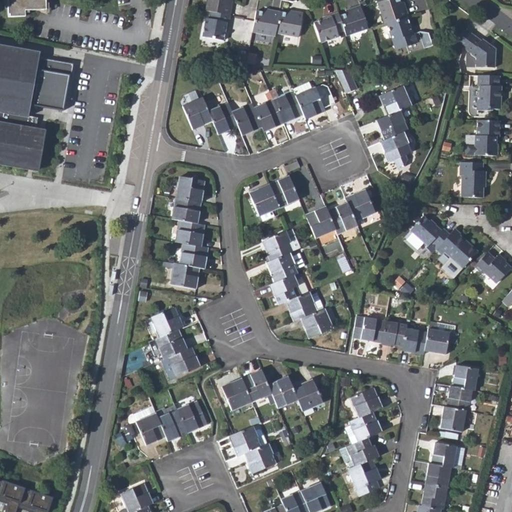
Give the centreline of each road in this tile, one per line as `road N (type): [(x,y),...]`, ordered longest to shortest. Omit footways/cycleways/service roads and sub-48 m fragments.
road 1 (residential): [(80,511),(147,152)]
road 2 (residential): [(263,343),(393,371),(408,387),(414,408),(389,511)]
road 3 (residential): [(147,152),(176,0)]
road 4 (residential): [(224,171),(232,263),(244,300)]
road 5 (residential): [(225,489),(204,452),(165,471),(182,507)]
road 6 (residential): [(244,300),(210,317),(225,355),(263,343)]
road 7 (residential): [(307,148),(349,136),(358,170),(321,178)]
